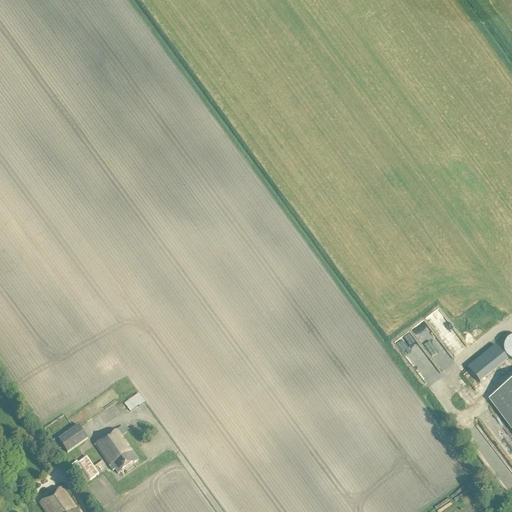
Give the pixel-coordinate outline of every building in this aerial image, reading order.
[(428,318),(431,327),(444,322),(440,313),(428,318)] [(446,350),(431,327),(416,336),(431,359),(446,350)] [(511,339),(507,341),(503,348),(505,356),(511,362),(511,361),(511,339)] [(494,346),(464,366),(475,383),(505,363),(494,346)] [(511,383),(489,400),(511,431),(511,383)] [(130,413),(144,404),(138,395),(117,410),(120,415),(128,410),(130,413)] [(78,427),(58,441),(68,455),(88,440),(78,427)] [(126,434),(122,428),(95,446),(113,472),(115,471),(118,475),(138,461),(121,437),(126,434)] [(71,466),(76,474),(82,470),(89,482),(98,476),(87,458),(78,464),(76,462),(71,466)] [(104,460),(96,465),(101,473),(109,468),(104,460)] [(77,511),(61,489),(39,504),(44,511),(77,511)]
